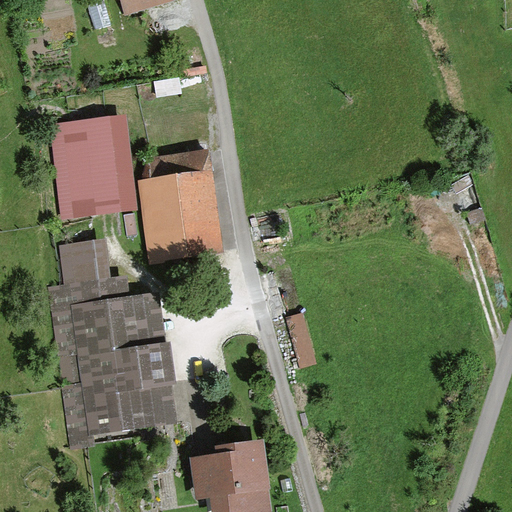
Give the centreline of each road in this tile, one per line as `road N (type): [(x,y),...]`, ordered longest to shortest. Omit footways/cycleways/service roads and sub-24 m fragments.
road 1 (track): [(313,511),(236,228),(190,0)]
road 2 (unclassified): [(511,346),(458,511)]
